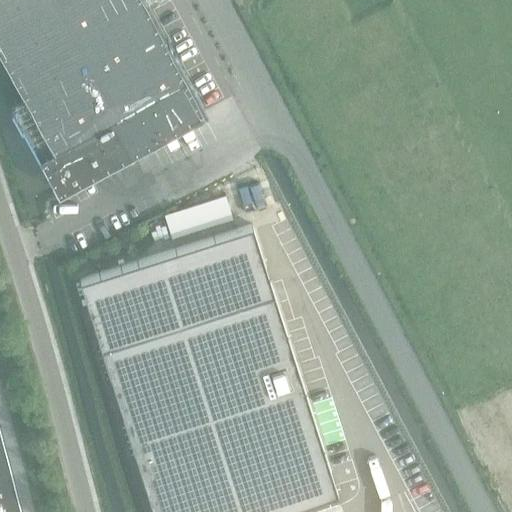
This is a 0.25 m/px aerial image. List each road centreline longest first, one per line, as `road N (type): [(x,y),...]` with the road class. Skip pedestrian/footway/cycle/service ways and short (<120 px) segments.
road 1 (unclassified): [(201,0),(473,511)]
road 2 (unknown): [(393,511),(271,222)]
road 3 (unclassified): [(0,208),(81,511)]
